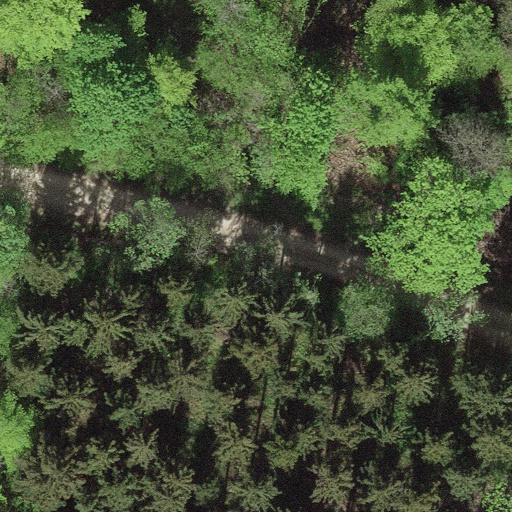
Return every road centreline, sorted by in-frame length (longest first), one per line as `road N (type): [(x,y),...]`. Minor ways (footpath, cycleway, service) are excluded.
road 1 (track): [(511,325),(340,255),(0,177)]
road 2 (track): [(340,255),(119,0)]
